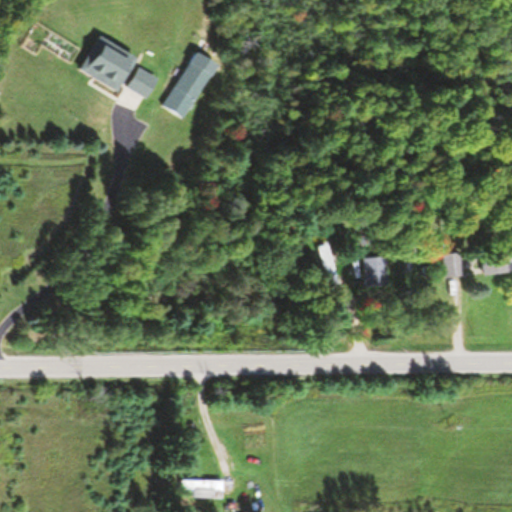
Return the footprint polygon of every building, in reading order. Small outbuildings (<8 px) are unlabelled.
[(78,71),(119,92),(137,57),(97,36),(78,71)] [(163,107),(184,120),(211,74),(189,61),(163,107)] [(157,79),(139,69),(128,88),(146,99),(157,79)] [(326,288),(338,285),(328,243),(317,245),(326,288)] [(483,273),(511,271),(511,253),(482,255),(483,273)] [(388,256),(363,256),(363,284),(388,284),(388,256)] [(463,260),(444,260),(444,277),(463,277),(463,260)] [(183,490),(224,490),(224,479),(183,479),(183,490)]
